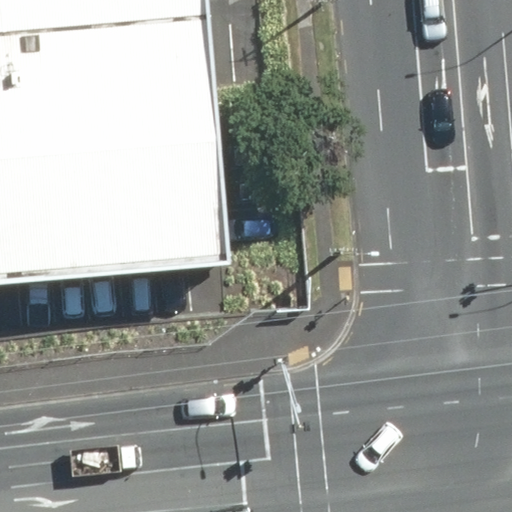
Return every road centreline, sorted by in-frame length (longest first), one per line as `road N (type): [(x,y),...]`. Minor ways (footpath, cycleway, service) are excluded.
road 1 (secondary): [(418,0),(461,474)]
road 2 (primary): [(57,511),(461,474)]
